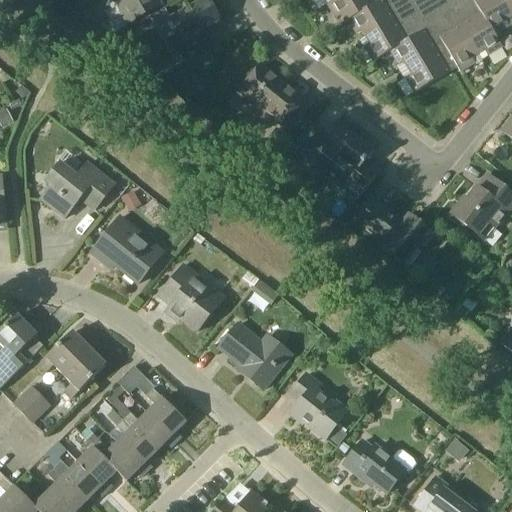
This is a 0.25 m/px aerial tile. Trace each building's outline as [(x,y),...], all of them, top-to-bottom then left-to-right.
[(113,0),(128,26),(155,10),(149,0),(113,0)] [(201,34),(221,23),(208,0),(202,0),(169,19),(176,33),(169,36),(183,61),(208,47),(201,34)] [(472,59),(484,52),(487,57),(502,48),(495,36),(509,28),(506,22),(511,18),(511,0),(323,0),(336,20),(341,17),(345,24),(348,22),(357,36),(362,33),(369,45),(364,48),(373,63),(390,53),(398,67),(404,64),(411,76),(406,79),(415,94),(457,69),(460,74),(475,65),(472,59)] [(129,32),(116,40),(124,53),(137,46),(129,32)] [(303,101),(261,67),(239,94),(253,106),(254,104),(282,127),(303,101)] [(22,99),(29,95),(21,88),(16,93),(22,99)] [(0,125),(2,129),(13,123),(6,110),(0,113),(0,125)] [(511,119),(502,133),(511,140),(511,119)] [(331,168),(355,139),(336,124),(322,143),(308,132),(293,150),(294,151),(291,155),(298,161),(302,157),(314,167),(319,159),(331,168)] [(294,144),(288,140),(276,129),(256,157),(274,171),(294,144)] [(365,164),(373,154),(355,139),(331,168),(342,178),(337,185),(344,191),(350,195),(348,198),(346,201),(353,207),(379,175),(365,164)] [(114,187),(87,165),(77,178),(60,165),(45,184),(51,188),(40,202),(64,220),(80,201),(94,212),(114,187)] [(511,216),(511,196),(492,181),(482,194),(477,190),(467,202),(464,200),(450,216),(478,238),(488,225),(494,230),(507,215),(511,218),(511,216)] [(121,199),(129,214),(141,207),(133,192),(121,199)] [(431,235),(408,216),(402,224),(372,200),(356,220),(385,244),(383,247),(409,268),(421,254),(418,252),(431,235)] [(119,220),(91,254),(104,264),(107,261),(138,286),(163,255),(119,220)] [(204,241),(195,234),(191,239),(200,246),(204,241)] [(223,300),(183,268),(159,298),(171,307),(165,314),(171,318),(173,315),(197,333),(223,300)] [(249,299),(263,311),(274,297),(268,293),(268,294),(259,287),(249,299)] [(456,314),(463,320),(470,312),(462,306),(456,314)] [(0,390),(1,389),(26,363),(37,353),(29,345),(34,340),(37,337),(28,328),(30,326),(30,322),(24,316),(21,316),(18,318),(17,317),(0,334),(0,346),(5,351),(0,355),(0,390)] [(290,357),(271,342),(266,348),(238,326),(219,350),(241,368),(238,371),(264,392),(290,357)] [(511,331),(511,330),(500,344),(511,354),(511,331)] [(89,350),(73,334),(39,368),(46,375),(53,368),(62,377),(89,350)] [(106,367),(89,350),(62,377),(72,387),(64,393),(71,401),(106,367)] [(146,380),(134,368),(117,385),(119,386),(125,392),(129,396),(146,380)] [(315,392),(319,387),(305,376),(290,397),(300,405),(292,415),(325,441),(345,415),(315,392)] [(110,406),(124,393),(117,386),(104,399),(110,406)] [(32,389),(13,407),(22,416),(41,398),(32,389)] [(153,391),(146,399),(155,407),(147,415),(176,444),(181,439),(176,434),(186,424),(153,391)] [(22,416),(32,425),(50,407),(41,398),(22,416)] [(118,415),(124,420),(130,414),(131,414),(125,408),(118,415)] [(119,420),(112,413),(107,418),(115,425),(119,420)] [(147,415),(139,423),(130,414),(124,420),(123,421),(156,454),(166,444),(171,450),(176,444),(147,415)] [(116,443),(146,474),(152,468),(147,463),(156,454),(123,421),(117,428),(124,435),(116,443)] [(328,440),(338,447),(346,438),(346,436),(337,429),(328,440)] [(80,437),(81,439),(86,443),(91,439),(85,433),(80,437)] [(86,443),(117,474),(126,484),(136,474),(141,479),(146,474),(116,443),(108,451),(93,436),(91,439),(86,443)] [(456,462),(461,462),(469,453),(455,441),(445,453),(456,462)] [(78,464),(107,494),(113,488),(108,483),(117,474),(86,443),(81,449),(87,455),(78,464)] [(344,444),(338,451),(344,455),(349,449),(344,444)] [(414,462),(403,453),(399,452),(391,461),(374,448),(372,451),(362,444),(344,467),(364,483),(366,480),(387,496),(405,472),(408,475),(415,466),(414,462)] [(55,471),(87,503),(97,493),(102,499),(107,494),(78,464),(70,472),(61,463),(55,471)] [(47,477),(52,472),(45,465),(40,470),(47,477)] [(48,494),(66,511),(78,511),(87,503),(55,471),(48,477),(57,486),(48,494)] [(25,499),(6,479),(0,485),(0,487),(7,494),(0,501),(0,504),(7,511),(36,511),(25,500),(25,499)] [(471,511),(442,490),(445,487),(435,479),(413,508),(418,511),(471,511)] [(25,500),(36,511),(66,511),(48,494),(41,502),(32,493),(25,499),(25,500)] [(271,511),(273,511),(251,493),(237,511),(226,501),(226,500),(213,511),(271,511)]
